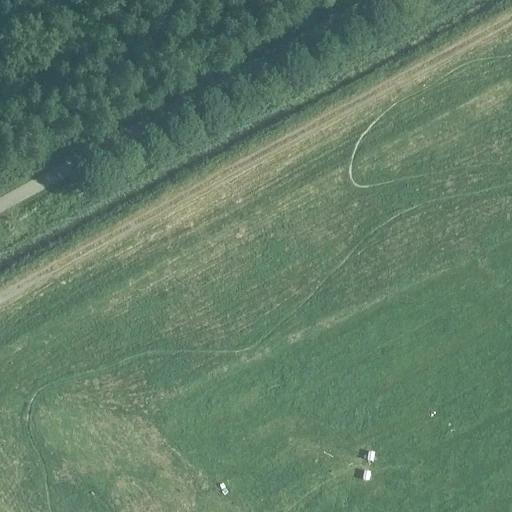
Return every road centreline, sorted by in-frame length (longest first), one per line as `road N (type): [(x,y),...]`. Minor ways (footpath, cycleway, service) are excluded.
road 1 (track): [(511,20),(0,297)]
road 2 (unclassified): [(382,0),(0,206)]
